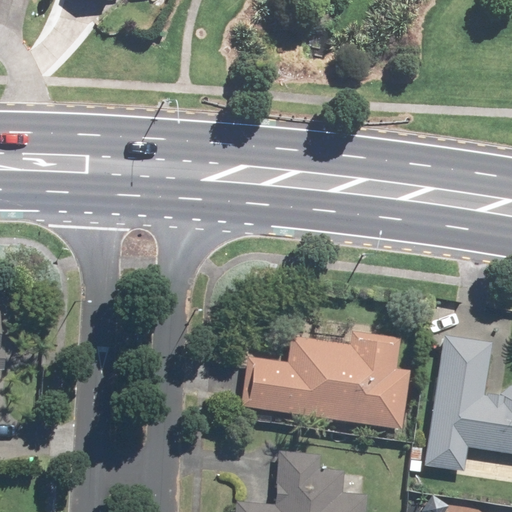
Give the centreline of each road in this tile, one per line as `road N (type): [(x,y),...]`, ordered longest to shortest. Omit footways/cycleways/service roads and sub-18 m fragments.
road 1 (primary): [(180,161),(422,181),(511,197)]
road 2 (residential): [(180,161),(147,464)]
road 3 (residential): [(80,458),(106,157)]
road 4 (residential): [(0,41),(19,59),(33,154)]
